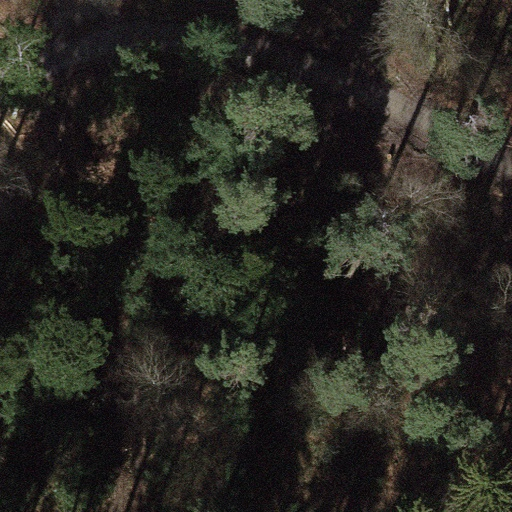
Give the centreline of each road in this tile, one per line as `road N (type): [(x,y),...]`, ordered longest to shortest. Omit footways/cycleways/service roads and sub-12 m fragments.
road 1 (track): [(131,56),(191,50),(300,69),(511,171)]
road 2 (track): [(0,95),(74,61),(131,56)]
